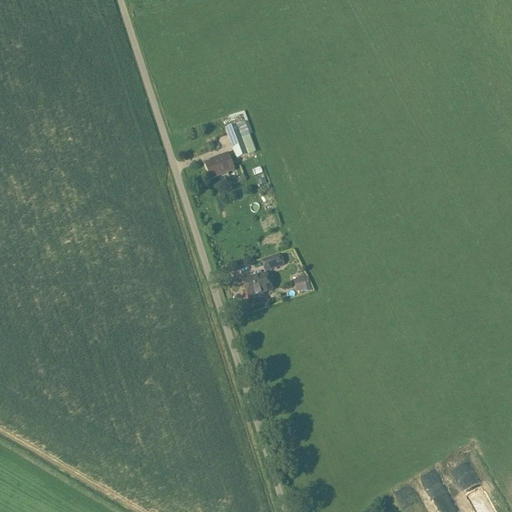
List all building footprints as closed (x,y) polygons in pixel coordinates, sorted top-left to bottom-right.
[(225,130),(236,160),(255,153),(249,136),(241,139),(236,126),(225,130)] [(234,172),(228,155),(216,159),(216,161),(204,165),(210,181),(234,172)] [(265,273),(283,267),(279,255),(261,261),(265,273)] [(242,282),(249,301),(262,297),(261,295),(271,292),(266,276),(252,281),(251,279),(242,282)] [(294,279),(296,291),(311,288),(309,276),(294,279)] [(472,467),(455,477),(462,489),(479,479),(472,467)]
